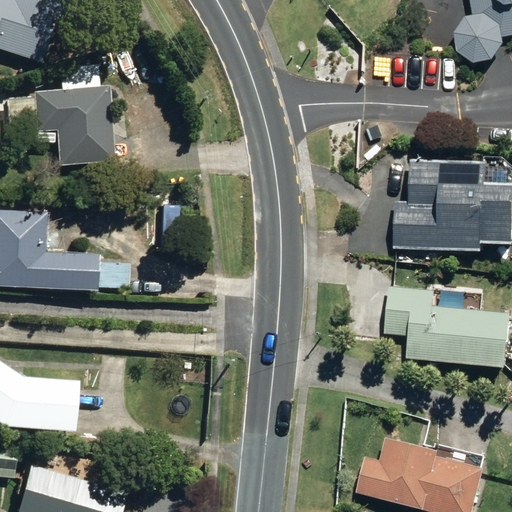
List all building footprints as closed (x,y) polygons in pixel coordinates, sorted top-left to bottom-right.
[(0,0),(0,46),(40,59),(60,0),(0,0)] [(511,0),(477,0),(480,15),(508,37),(511,36),(511,0)] [(57,127),(59,163),(114,159),(110,85),(97,85),(96,61),(59,64),(60,87),(34,88),(37,128),(57,127)] [(387,248),(470,253),(471,245),(500,247),(503,187),(472,186),(473,164),(401,160),(399,202),(390,201),(387,248)] [(85,182),(84,164),(65,166),(66,183),(85,182)] [(0,290),(104,298),(104,289),(131,291),(133,267),(105,266),(106,261),(50,257),(51,218),(0,214),(0,290)] [(400,359),(493,369),(499,315),(423,306),(425,291),(384,286),(378,336),(387,337),(388,334),(402,336),(400,359)] [(0,424),(10,431),(80,438),(85,388),(27,382),(0,363),(0,424)] [(349,493),(419,511),(461,511),(473,470),(425,458),(426,452),(378,439),(372,460),(359,457),(349,493)] [(107,511),(113,492),(13,466),(1,511),(107,511)]
